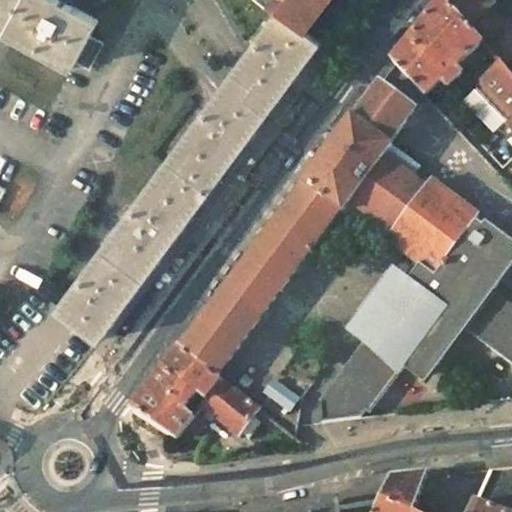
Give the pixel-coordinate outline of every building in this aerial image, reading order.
[(96,16),(66,0),(0,0),(0,22),(71,62),(74,55),(88,30),(96,16)] [(265,0),(278,11),(306,32),(322,11),(319,7),(309,0),(265,0)] [(323,0),(319,7),(322,11),(330,0),(323,0)] [(459,71),(485,46),(483,44),(442,0),(441,0),(420,27),(390,66),(392,68),(395,66),(428,101),(443,86),(449,92),(465,77),(459,71)] [(489,12),(496,6),(490,0),(442,0),(483,44),(502,26),(489,12)] [(218,91),(56,307),(98,339),(122,308),(172,241),(239,151),(260,123),(276,101),(282,93),(295,76),(320,43),(306,32),(278,11),(240,61),(218,91)] [(101,37),(88,30),(74,55),(88,63),(101,37)] [(511,75),(503,66),(476,95),(511,132),(511,75)] [(306,189),(183,351),(218,378),(341,216),(344,218),(352,209),(394,238),(389,245),(423,270),(412,286),(395,274),(350,335),(367,348),(324,407),(325,423),(361,419),(362,418),(367,411),(371,414),(409,364),(425,376),(463,325),(511,360),(511,308),(493,295),(511,268),(511,245),(484,225),(477,220),(480,216),(434,182),(429,189),(389,159),(396,148),(394,146),(418,116),(379,88),(356,121),(355,120),(331,151),(304,187),(306,189)] [(200,396),(209,403),(224,383),(218,378),(183,351),(182,350),(156,384),(132,414),(178,442),(195,421),(186,414),(200,396)] [(291,413),(300,401),(275,381),(265,393),(291,413)] [(257,420),(263,412),(224,383),(209,403),(203,411),(240,441),(257,420)] [(209,403),(200,396),(186,414),(195,421),(203,411),(209,403)] [(270,429),(276,422),(263,412),(257,420),(270,429)] [(496,468),(488,485),(496,486),(505,467),(496,468)] [(377,511),(416,511),(429,474),(393,477),(380,506),(377,511)] [(499,511),(478,503),(473,511),(499,511)]
